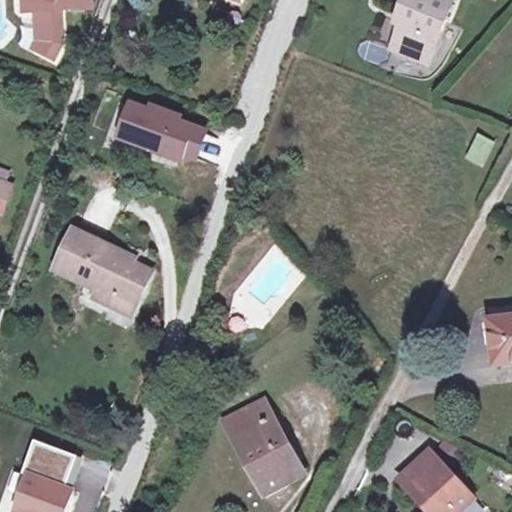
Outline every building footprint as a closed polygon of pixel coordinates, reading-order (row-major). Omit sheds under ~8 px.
[(24,0),(25,9),(36,9),(35,0),(24,0)] [(35,0),(36,9),(37,40),(33,46),(52,58),(60,43),(59,9),(91,8),(90,0),(35,0)] [(420,0),(415,13),(421,15),(406,51),(441,66),(469,0),(420,0)] [(384,65),(388,47),(368,43),(364,61),(384,65)] [(159,116),(141,109),(130,141),(189,161),(191,156),(204,160),(213,134),(185,125),(187,121),(161,111),(159,116)] [(466,161),(484,169),(496,141),(477,134),(466,161)] [(123,292),(118,302),(140,313),(159,272),(129,256),(130,252),(86,229),(68,267),(105,284),(123,292)] [(100,294),(118,302),(123,292),(105,284),(100,294)] [(511,323),(494,325),(497,348),(508,347),(511,362),(511,323)] [(511,362),(508,347),(497,348),(500,369),(511,367),(511,362)] [(257,433),(239,441),(272,498),(310,474),(268,400),(245,415),(257,433)] [(229,425),(239,441),(257,433),(245,415),(229,425)] [(85,464),(43,448),(31,481),(37,484),(26,511),(74,511),(80,498),(73,496),(85,464)] [(437,456),(423,468),(443,490),(457,478),(437,456)] [(423,468),(405,483),(430,511),(471,511),(481,504),(457,478),(443,490),(423,468)]
